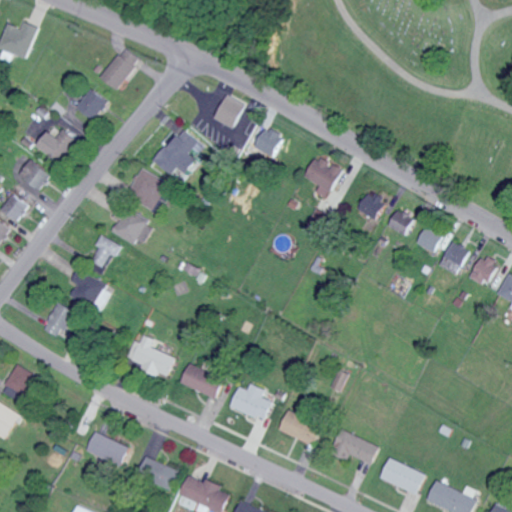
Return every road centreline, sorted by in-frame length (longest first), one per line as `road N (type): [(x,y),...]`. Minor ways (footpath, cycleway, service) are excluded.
road 1 (residential): [(511,241),(228,80),(53,0)]
road 2 (residential): [(356,511),(83,379),(0,325)]
road 3 (residential): [(0,301),(192,62)]
